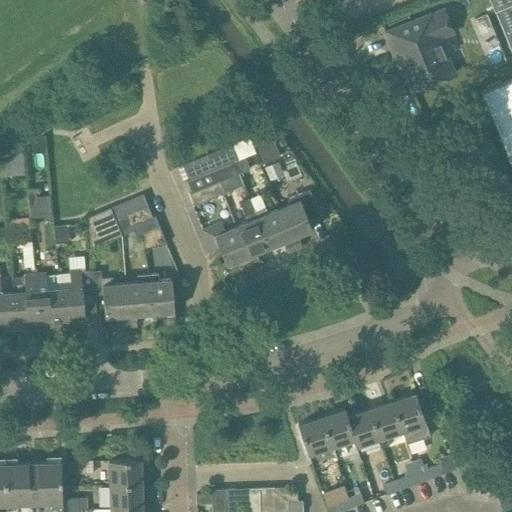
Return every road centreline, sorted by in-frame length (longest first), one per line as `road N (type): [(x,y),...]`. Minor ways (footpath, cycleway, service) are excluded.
road 1 (residential): [(234,372),(145,135),(143,61)]
road 2 (unclassified): [(277,0),(427,208),(462,240)]
road 3 (residential): [(234,372),(374,328),(442,290)]
road 4 (residential): [(0,396),(167,382)]
road 5 (residential): [(176,511),(167,382)]
road 6 (residential): [(511,389),(442,290)]
